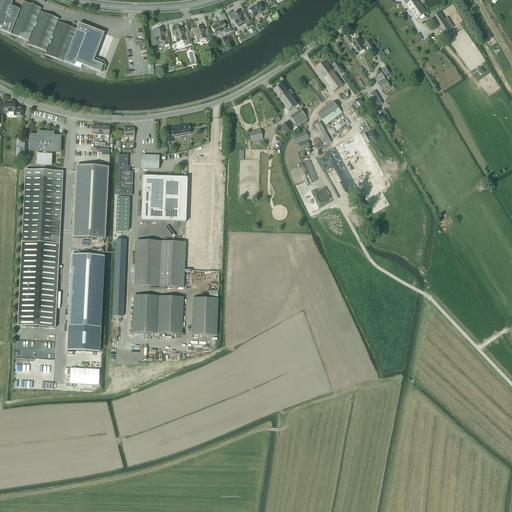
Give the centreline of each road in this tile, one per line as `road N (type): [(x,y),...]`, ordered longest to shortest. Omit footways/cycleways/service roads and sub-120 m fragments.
road 1 (tertiary): [(288,63),(216,103),(138,119),(73,115),(0,88)]
road 2 (track): [(511,384),(425,294),(371,261),(340,203)]
road 3 (track): [(19,401),(108,392),(111,363),(125,349)]
road 4 (secondary): [(74,0),(132,8),(211,0)]
